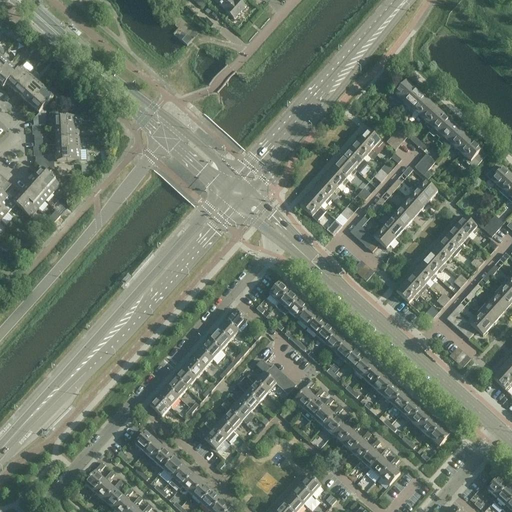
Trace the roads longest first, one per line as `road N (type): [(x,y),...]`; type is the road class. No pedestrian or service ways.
road 1 (tertiary): [(226,191),(26,420)]
road 2 (tertiary): [(26,420),(132,320),(237,203)]
road 3 (tertiary): [(500,432),(283,235)]
road 4 (unclassified): [(0,333),(165,138)]
road 5 (residential): [(283,235),(134,405)]
road 6 (tertiary): [(249,191),(333,99),(350,65)]
road 7 (tertiary): [(350,65),(237,179)]
road 8 (residential): [(134,405),(57,489),(52,498),(61,511)]
